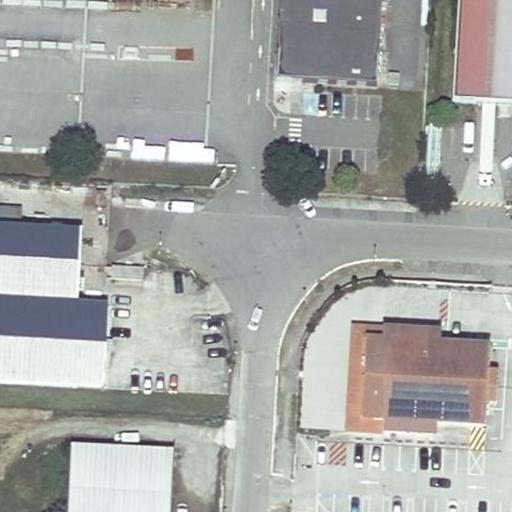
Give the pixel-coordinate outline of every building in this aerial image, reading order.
[(279,0),(275,83),(373,89),(377,0),(279,0)] [(511,0),(455,0),(451,104),(511,107),(511,0)] [(0,229),(0,383),(106,389),(109,308),(79,307),(83,233),(0,229)] [(146,284),(147,269),(115,268),(114,282),(146,284)] [(415,330),(415,340),(438,341),(438,331),(415,330)] [(364,363),(383,364),(385,338),(365,337),(364,363)] [(489,369),(490,344),(438,341),(415,340),(385,338),(383,364),(364,363),(361,415),(380,416),(432,419),(486,422),(487,398),(489,369)] [(497,369),(489,369),(487,398),(496,399),(497,369)] [(380,428),(431,430),(432,419),(380,416),(380,428)] [(161,454),(71,449),(67,511),(171,511),(174,468),(161,454)] [(175,455),(161,454),(174,468),(175,455)]
